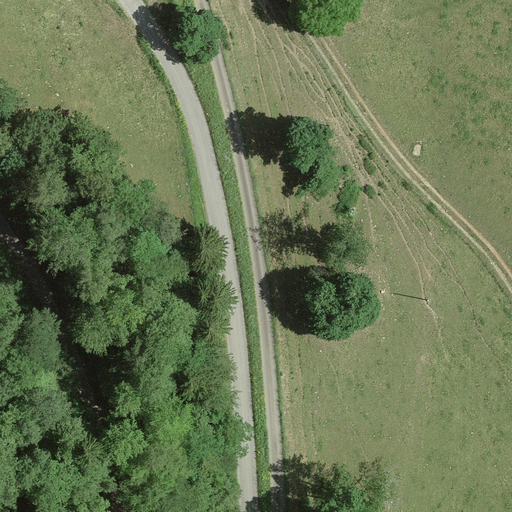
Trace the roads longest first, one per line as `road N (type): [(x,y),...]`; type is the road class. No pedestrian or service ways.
road 1 (unclassified): [(253,511),(225,254),(204,149),(127,0)]
road 2 (track): [(302,0),(424,186),(511,288)]
